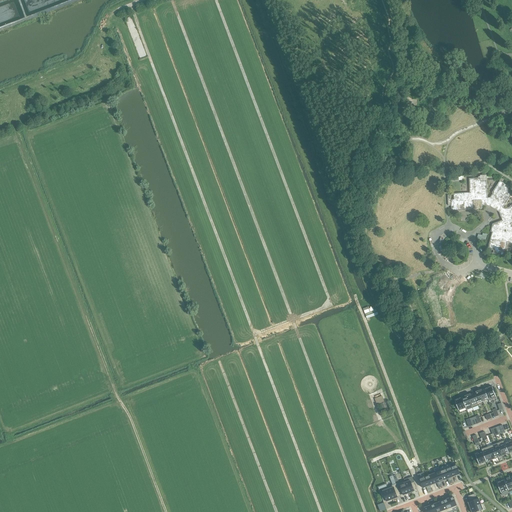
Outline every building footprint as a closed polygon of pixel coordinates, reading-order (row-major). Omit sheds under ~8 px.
[(420,125),(419,132),(420,132),(420,135),(434,138),(435,136),(445,138),(445,140),(455,141),(459,152),(460,152),(463,161),(462,161),(468,176),(471,175),(472,176),(478,174),(478,172),(482,171),(476,156),(475,157),(472,147),(473,147),(469,137),(468,137),(465,129),(458,128),(458,126),(447,125),(447,126),(436,124),(436,123),(422,121),(421,125),(420,125)] [(372,159),(367,165),(370,174),(373,184),(374,183),(377,193),(382,208),(385,206),(386,208),(393,205),(393,204),(396,203),(391,188),(390,189),(386,179),(387,179),(383,168),(390,160),(389,159),(395,151),(396,152),(406,140),(403,138),(404,137),(398,132),(397,134),(394,131),(384,143),(385,143),(379,151),(378,150),(372,158),(372,159)] [(408,162),(405,166),(411,171),(414,167),(408,162)] [(493,224),(491,231),(491,232),(492,232),(488,249),(494,251),(493,253),(504,256),(508,243),(511,243),(511,226),(511,227),(511,224),(511,223),(511,205),(510,206),(510,207),(506,209),(503,207),(511,194),(511,192),(508,190),(509,187),(500,181),(492,193),(493,194),(490,198),(488,198),(487,192),(470,193),(454,194),(454,200),(451,200),(451,195),(448,195),(448,206),(451,206),(452,211),(466,210),(466,209),(474,209),(482,208),(482,206),(487,205),(487,206),(489,207),(490,206),(499,212),(502,220),(493,224)] [(393,226),(392,233),(393,234),(393,237),(408,240),(408,238),(418,240),(418,242),(430,243),(433,253),(435,252),(438,262),(437,262),(442,276),(446,275),(447,276),(452,274),(452,273),(456,271),(451,258),(450,258),(446,248),(447,248),(444,238),(443,238),(440,231),(430,229),(431,228),(421,226),(420,228),(410,226),(410,225),(395,222),(395,226),(393,226)] [(446,341),(436,353),(439,355),(438,356),(443,360),(444,359),(448,362),(457,350),(456,350),(463,342),(464,342),(471,334),(470,334),(475,327),(472,320),(474,319),(470,309),(469,310),(465,300),(467,300),(461,286),(457,287),(457,285),(451,288),(450,288),(451,289),(447,291),(453,305),(454,305),(457,314),(456,315),(460,324),(452,333),(453,334),(447,342),(446,341)] [(484,389),(488,399),(489,401),(496,398),(492,386),(484,389)] [(484,389),(479,391),(483,401),(488,399),(484,389)] [(477,404),(483,401),(479,391),(473,393),(477,404)] [(468,395),(472,408),(478,406),(477,404),(473,393),(468,395)] [(472,408),(468,395),(462,397),(466,408),(467,410),(472,408)] [(459,410),(466,408),(462,397),(455,400),(459,410)] [(504,441),(498,443),(503,456),(509,454),(505,443),(504,441)] [(498,458),(503,456),(498,443),(493,445),(498,458)] [(487,447),(492,460),(498,458),(493,445),(487,447)] [(486,462),(492,460),(487,447),(481,449),(482,451),(486,462)] [(486,462),(482,451),(475,454),(479,465),(486,462)] [(450,464),(445,466),(450,478),(455,476),(451,466),(450,464)] [(451,466),(455,476),(460,474),(456,464),(451,466)] [(445,466),(440,468),(440,470),(444,480),(450,478),(445,466)] [(440,470),(435,472),(439,482),(444,480),(440,470)] [(435,472),(430,474),(434,484),(439,482),(435,472)] [(430,474),(424,476),(428,486),(434,484),(430,474)] [(424,476),(419,478),(423,488),(428,486),(424,476)] [(501,493),(508,490),(504,479),(497,482),(501,493)] [(404,481),(396,484),(400,494),(403,493),(404,495),(409,493),(405,483),(404,481)] [(410,481),(405,483),(409,493),(414,491),(414,489),(416,488),(414,482),(411,483),(410,481)] [(396,484),(388,487),(392,499),(398,497),(397,495),(400,494),(396,484)] [(383,491),(380,492),(383,501),(386,500),(387,501),(392,499),(388,487),(382,489),(383,491)] [(474,494),(469,496),(471,502),(469,503),(471,508),(481,504),(479,499),(476,500),(474,494)] [(454,497),(449,499),(453,509),(458,507),(454,497)] [(449,499),(444,500),(448,511),(453,510),(453,509),(449,499)] [(448,511),(444,500),(439,502),(442,511),(448,511)] [(442,511),(439,502),(434,504),(436,511),(442,511)]
